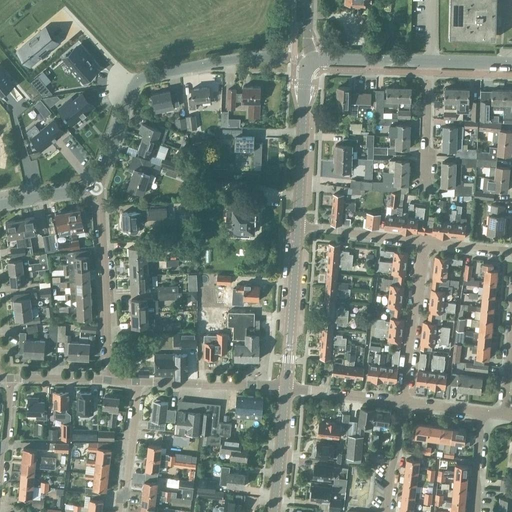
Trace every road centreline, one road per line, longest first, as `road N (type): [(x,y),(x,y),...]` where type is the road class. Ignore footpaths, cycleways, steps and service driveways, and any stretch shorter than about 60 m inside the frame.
road 1 (residential): [(99,186),(137,80),(251,58),(307,62)]
road 2 (residential): [(107,380),(99,186)]
road 3 (tertiary): [(307,62),(298,227)]
road 4 (tertiary): [(298,227),(284,387)]
road 5 (residential): [(404,402),(423,243)]
road 6 (residential): [(137,382),(284,387)]
road 7 (residential): [(121,511),(137,382)]
road 8 (residential): [(0,506),(11,379)]
road 9 (residential): [(423,243),(298,227)]
road 10 (tertiary): [(284,387),(274,511)]
road 11 (residential): [(404,402),(284,387)]
